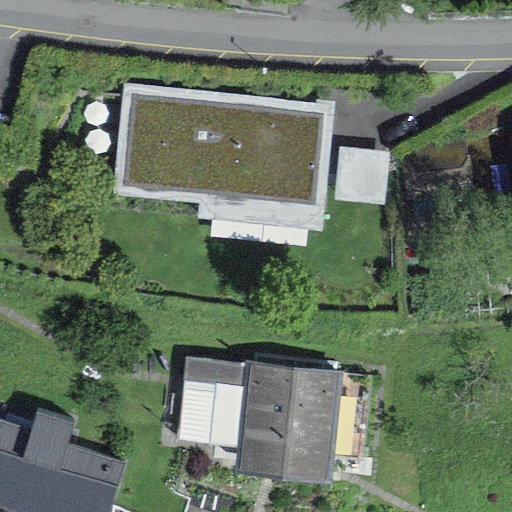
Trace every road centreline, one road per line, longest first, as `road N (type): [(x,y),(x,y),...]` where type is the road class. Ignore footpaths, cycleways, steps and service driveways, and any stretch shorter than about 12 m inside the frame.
road 1 (residential): [(511,40),(233,32)]
road 2 (residential): [(0,5),(233,32)]
